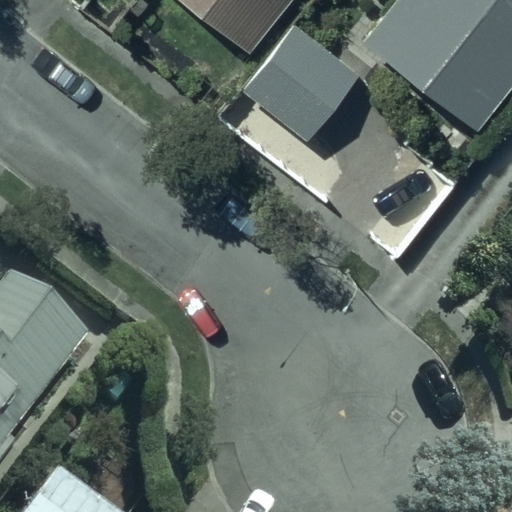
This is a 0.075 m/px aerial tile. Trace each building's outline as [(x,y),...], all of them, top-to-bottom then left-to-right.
[(172,0),(233,49),(271,0),(172,0)] [(511,0),(378,0),(349,38),(463,127),(511,64),(511,0)] [(283,21),(229,88),(294,140),(347,73),(283,21)] [(0,459),(10,447),(0,439),(0,437),(74,345),(0,285),(0,459)] [(96,511),(47,476),(20,511),(96,511)]
